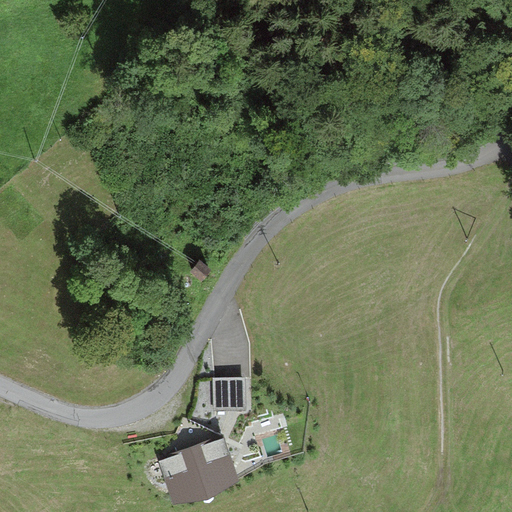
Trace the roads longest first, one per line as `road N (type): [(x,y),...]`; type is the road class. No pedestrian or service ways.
road 1 (unclassified): [(511,135),(440,167),(357,177),(292,209),(251,249),(185,361),(150,399),(88,416),(0,384)]
road 2 (track): [(511,194),(441,297),(444,475),(428,511)]
